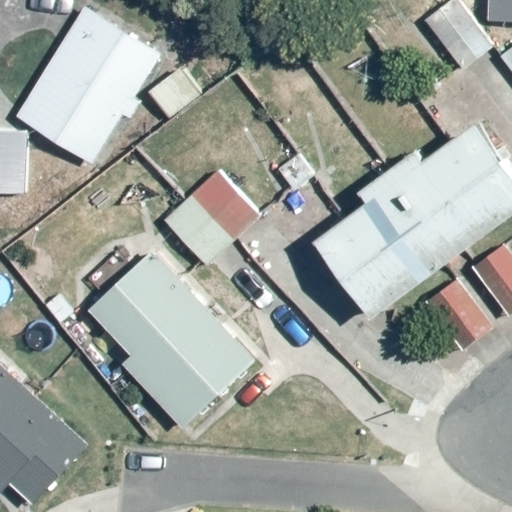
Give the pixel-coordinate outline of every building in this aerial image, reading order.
[(463,0),(409,0),(467,69),(499,43),(463,0)] [(511,44),(502,52),(511,65),(511,0),(493,0),(492,21),(511,21),(511,44)] [(165,48),(88,2),(24,109),(100,155),(165,48)] [(174,115),(205,88),(181,61),(150,88),(174,115)] [(511,240),(501,226),(511,217),(511,154),(484,118),(431,158),(420,144),(363,187),(374,202),(326,239),(383,314),(417,289),(466,354),(504,326),(483,298),(496,288),(511,310),(511,240)] [(30,128),(0,125),(0,187),(26,189),(30,128)] [(267,211),(230,169),(222,160),(165,210),(210,262),(267,211)] [(262,355),(158,247),(96,306),(138,349),(128,358),(190,423),(262,355)] [(0,485),(6,491),(16,481),(38,502),(95,442),(29,380),(11,398),(0,387),(0,485)]
